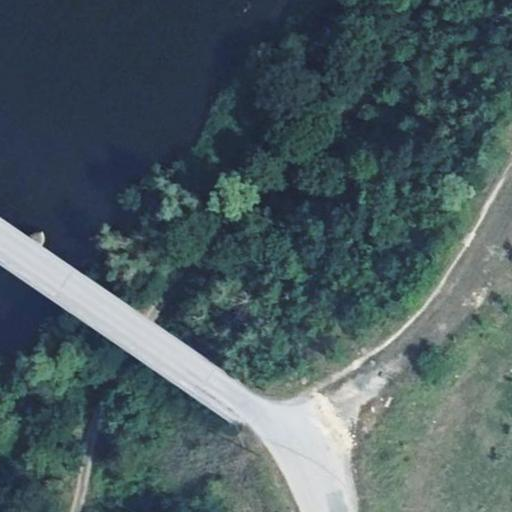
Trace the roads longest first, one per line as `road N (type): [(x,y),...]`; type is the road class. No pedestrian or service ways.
road 1 (track): [(436,0),(246,228),(163,301),(101,390),(73,511)]
road 2 (unclassified): [(320,511),(269,422),(0,250)]
